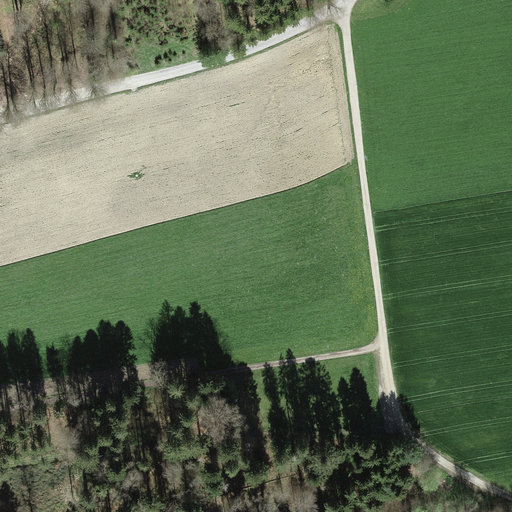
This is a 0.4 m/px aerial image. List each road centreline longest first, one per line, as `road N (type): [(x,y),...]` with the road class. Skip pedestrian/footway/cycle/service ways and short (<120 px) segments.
road 1 (track): [(511,498),(397,429),(341,9)]
road 2 (track): [(397,429),(274,427),(0,466)]
road 3 (track): [(0,404),(384,343)]
road 4 (unclassified): [(0,119),(237,54),(351,0)]
